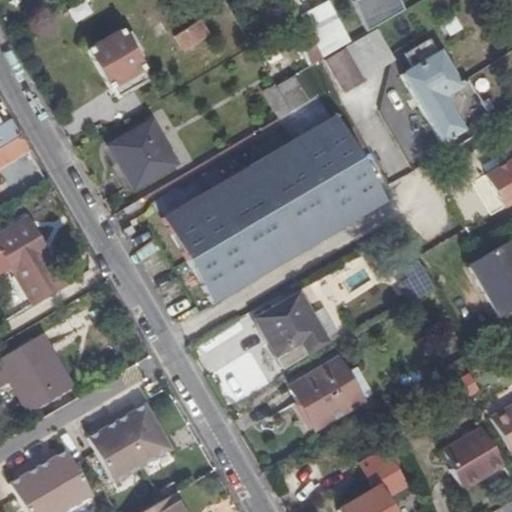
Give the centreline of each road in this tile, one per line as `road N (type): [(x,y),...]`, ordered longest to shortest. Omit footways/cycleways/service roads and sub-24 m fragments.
road 1 (residential): [(0,60),(165,347)]
road 2 (residential): [(0,444),(165,347)]
road 3 (residential): [(165,347),(262,511)]
road 4 (unknown): [(113,258),(0,326)]
